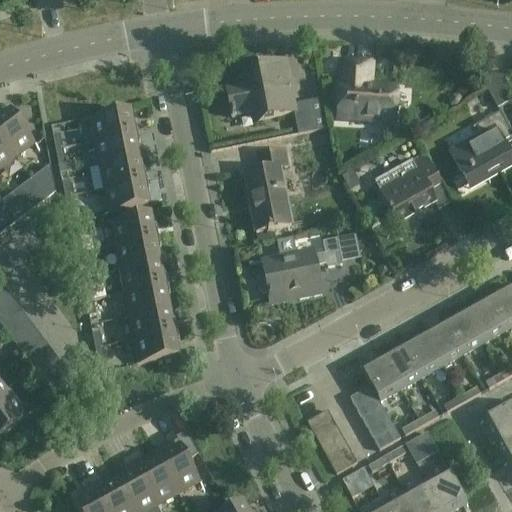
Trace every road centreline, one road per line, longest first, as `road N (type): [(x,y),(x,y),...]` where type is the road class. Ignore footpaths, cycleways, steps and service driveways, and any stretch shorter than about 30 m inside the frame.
road 1 (residential): [(237,382),(164,32)]
road 2 (residential): [(237,382),(511,236)]
road 3 (tertiary): [(164,32),(290,18),(425,20)]
road 4 (residential): [(7,495),(118,425),(237,382)]
road 5 (tertiary): [(0,70),(164,32)]
road 6 (residential): [(302,511),(237,382)]
road 7 (residential): [(81,363),(0,257)]
